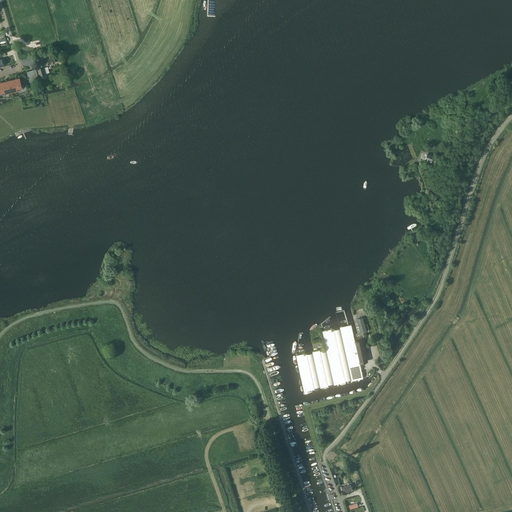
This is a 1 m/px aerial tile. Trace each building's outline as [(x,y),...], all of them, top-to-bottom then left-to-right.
[(52,57),(51,52),(41,55),(43,60),(44,65),(56,62),(54,57),(52,57)] [(44,67),(38,68),(40,76),(41,76),(42,79),(47,77),(46,74),(44,67)] [(30,82),(31,83),(33,83),(36,82),(37,81),(38,80),(38,79),(39,78),(36,69),(27,72),(29,81),(30,82)] [(20,78),(9,80),(12,92),(18,91),(18,90),(22,89),(21,88),(22,88),(20,78)] [(0,93),(0,94),(5,93),(5,94),(12,92),(9,80),(0,82),(0,93)] [(356,318),(361,333),(366,331),(362,317),(356,318)] [(297,355),(296,355),(297,361),(298,365),(303,390),(304,390),(314,388),(320,386),(328,385),(333,383),(346,381),(351,379),(363,377),(362,370),(360,363),(359,362),(367,360),(363,341),(356,342),(356,343),(355,339),(354,335),(352,327),(351,325),(349,325),(347,325),(340,327),(340,328),(335,330),(334,328),(333,329),(322,331),(326,350),(321,351),(320,350),(314,351),(312,352),(313,353),(307,354),(307,353),(306,353),(297,355)]
